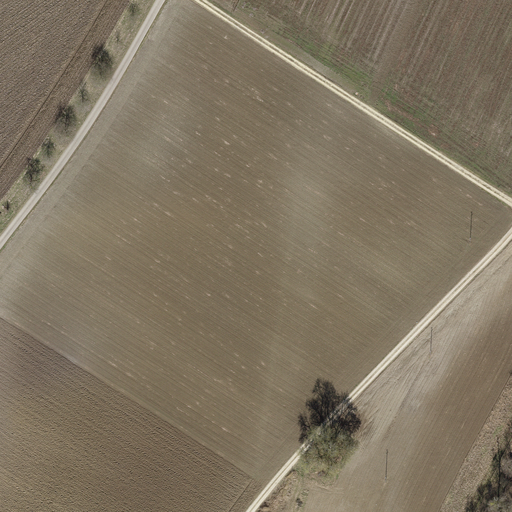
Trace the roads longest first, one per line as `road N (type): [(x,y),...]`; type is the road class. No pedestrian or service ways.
road 1 (track): [(251,511),(511,235)]
road 2 (track): [(511,201),(197,0)]
road 3 (unclassified): [(161,0),(73,148),(0,244)]
